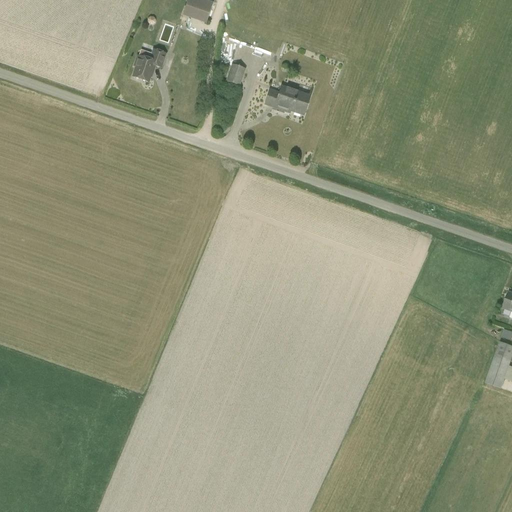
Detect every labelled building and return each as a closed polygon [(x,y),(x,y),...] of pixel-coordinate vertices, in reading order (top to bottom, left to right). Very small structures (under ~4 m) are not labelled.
[(187,0),(182,16),(206,25),(213,3),(204,0),(187,0)] [(149,60),(137,56),(134,66),(136,67),(132,77),(148,82),(153,66),(160,68),(165,54),(153,50),(149,60)] [(225,82),(239,87),(245,70),(231,65),(225,82)] [(269,91),(265,105),(284,112),(285,110),(303,116),(309,98),(281,88),(279,94),(269,91)] [(511,294),(508,293),(503,308),(511,311),(511,294)] [(501,338),(511,340),(511,338),(511,331),(504,330),(501,338)] [(511,347),(500,343),(485,384),(501,389),(511,358),(511,347)]
